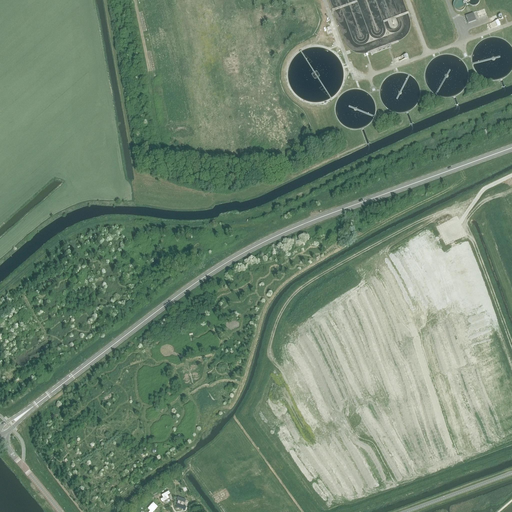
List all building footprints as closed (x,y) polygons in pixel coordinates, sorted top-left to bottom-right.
[(485,9),(477,12),(479,17),(487,14),(485,9)] [(468,23),(476,21),(474,13),(466,16),(468,23)] [(489,30),(500,25),(498,20),(487,25),(489,30)] [(163,498),(160,500),(162,503),(169,499),(168,496),(170,495),(169,492),(162,496),(163,498)] [(178,501),(176,508),(185,510),(186,507),(184,506),(186,500),(178,497),(177,501),(178,501)] [(153,503),(148,509),(150,511),(149,511),(154,511),(158,507),(153,503)]
